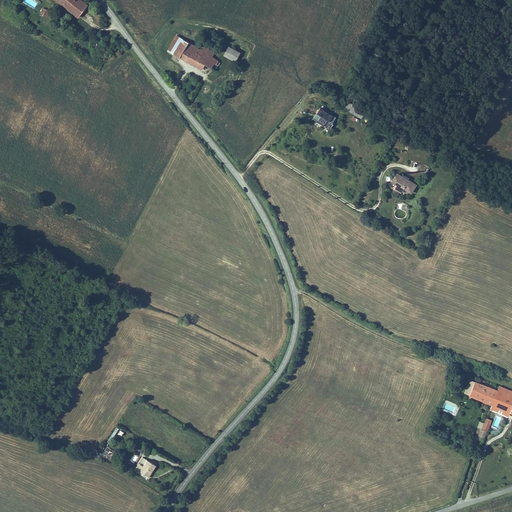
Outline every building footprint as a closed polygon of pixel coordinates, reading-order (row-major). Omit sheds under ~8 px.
[(62,0),(78,13),(82,8),(77,4),(80,0),(62,0)] [(92,7),(83,0),(80,0),(77,4),(82,8),(78,13),(83,17),(92,7)] [(166,50),(172,53),(181,37),(175,34),(166,50)] [(184,47),(188,41),(181,37),(172,53),(179,56),(184,47)] [(189,49),(183,59),(201,68),(205,62),(214,67),(216,63),(214,62),(215,59),(220,62),(222,58),(213,52),(215,48),(201,41),(197,46),(188,41),(184,47),(189,49)] [(228,41),(224,50),(237,56),(241,47),(228,41)] [(189,49),(184,47),(179,56),(183,59),(189,49)] [(335,118),(319,107),(312,119),(322,126),(323,125),(328,128),(335,118)] [(410,194),(415,185),(408,181),(407,183),(401,179),(402,178),(396,174),(391,183),(396,186),(394,189),(401,193),(403,189),(410,194)] [(492,404),(498,390),(478,383),(474,381),(469,395),(492,404)] [(498,390),(492,404),(510,411),(511,411),(511,390),(499,386),(498,390)] [(509,415),(510,411),(492,404),(491,408),(509,415)] [(492,420),(486,417),(481,428),(487,430),(488,431),(492,420)] [(487,430),(481,428),(478,435),(483,438),(487,430)] [(133,453),(129,461),(135,464),(139,456),(133,453)] [(159,468),(146,460),(142,466),(147,469),(143,475),(151,480),(159,468)]
